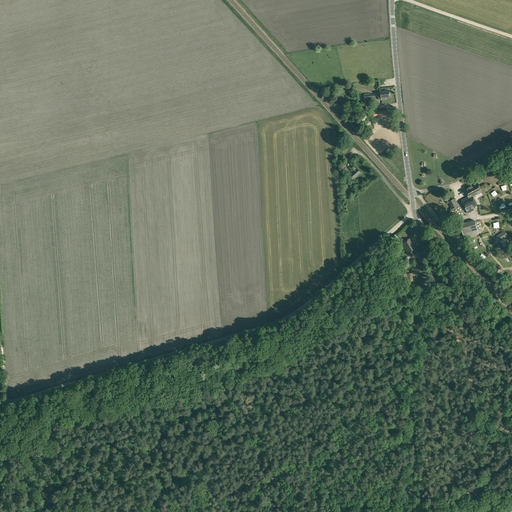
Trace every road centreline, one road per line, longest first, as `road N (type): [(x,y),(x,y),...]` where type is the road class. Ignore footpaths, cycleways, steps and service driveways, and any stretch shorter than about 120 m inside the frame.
road 1 (unclassified): [(399,511),(414,461),(413,364),(435,290),(408,178),(391,0)]
road 2 (track): [(414,211),(288,318),(0,403)]
road 3 (unclassified): [(406,511),(468,492),(511,455)]
